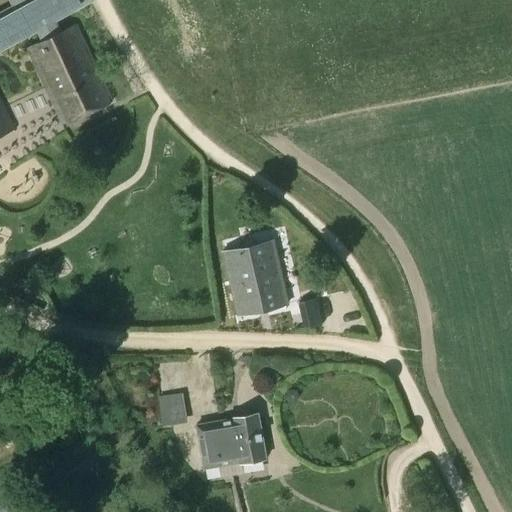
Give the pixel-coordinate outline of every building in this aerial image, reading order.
[(0,135),(12,129),(12,130),(14,129),(13,127),(0,100),(0,46),(36,27),(42,40),(28,47),(26,48),(27,50),(62,123),(61,123),(62,125),(112,101),(93,62),(76,26),(75,24),(73,24),(73,25),(59,32),(52,18),(79,3),(77,0),(10,0),(14,8),(0,15),(0,135)] [(58,115),(28,128),(34,141),(63,128),(58,115)] [(287,304),(272,240),(223,251),(238,315),(287,304)] [(298,302),(301,314),(317,310),(315,298),(298,302)] [(288,388),(283,394),(286,402),(293,401),(298,395),(295,388),(288,388)] [(162,424),(187,420),(185,405),(160,409),(162,424)] [(238,460),(266,455),(258,411),(232,416),(232,417),(227,418),(235,461),(228,462),(230,470),(240,469),(238,460)] [(235,461),(227,418),(196,423),(204,466),(218,464),(220,472),(230,470),(228,462),(235,461)] [(0,504),(0,511),(8,511),(6,502),(0,504)]
